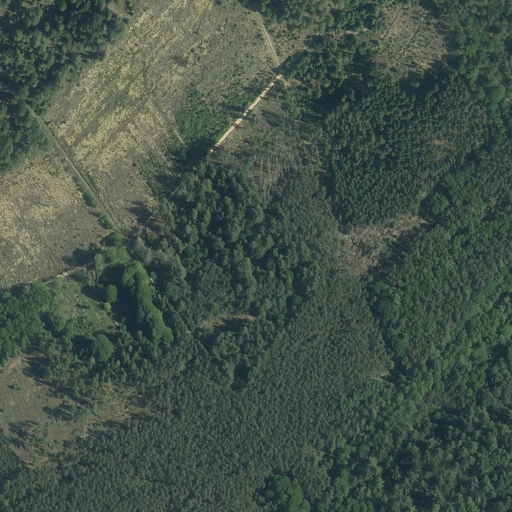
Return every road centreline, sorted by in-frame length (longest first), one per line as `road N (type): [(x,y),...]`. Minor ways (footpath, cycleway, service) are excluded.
road 1 (track): [(127,244),(314,511)]
road 2 (track): [(511,273),(314,511)]
road 3 (track): [(127,244),(282,73)]
road 4 (track): [(22,94),(127,244)]
road 5 (track): [(511,120),(433,0)]
road 6 (track): [(0,304),(127,244)]
